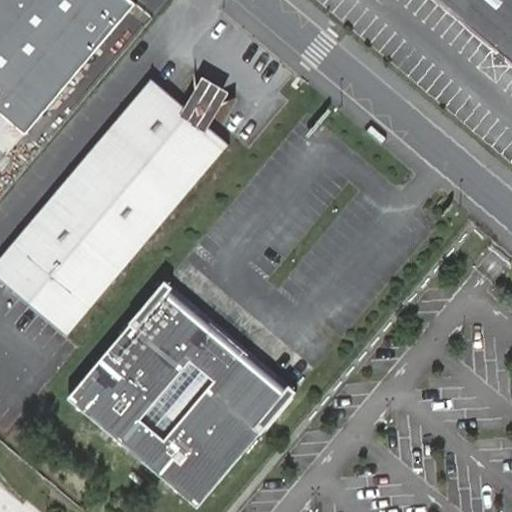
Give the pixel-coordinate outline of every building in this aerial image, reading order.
[(132,0),(0,0),(0,113),(26,134),(134,2),(132,0)] [(511,0),(438,0),(511,62),(511,0)] [(151,79),(0,258),(0,277),(68,334),(228,143),(208,126),(184,106),(151,79)] [(196,89),(184,106),(208,126),(221,105),(196,89)] [(130,322),(66,398),(197,507),(260,432),(254,427),(283,394),(164,294),(136,327),(130,322)]
